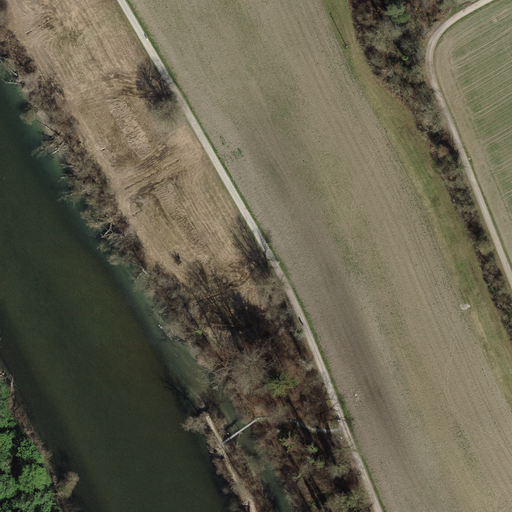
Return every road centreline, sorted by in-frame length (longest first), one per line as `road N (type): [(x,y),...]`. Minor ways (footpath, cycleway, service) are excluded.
road 1 (track): [(340,417),(298,316),(121,0)]
road 2 (residential): [(511,282),(429,69),(439,31),(488,0)]
